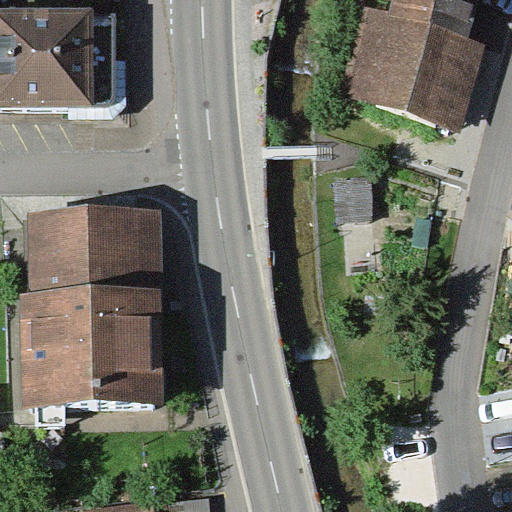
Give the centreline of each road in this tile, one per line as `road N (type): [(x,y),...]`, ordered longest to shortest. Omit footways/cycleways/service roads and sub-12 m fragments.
road 1 (residential): [(455,511),(450,434),(511,160)]
road 2 (secondary): [(213,173),(222,247),(284,511)]
road 3 (residential): [(0,174),(213,173)]
road 4 (secondary): [(204,0),(213,173)]
